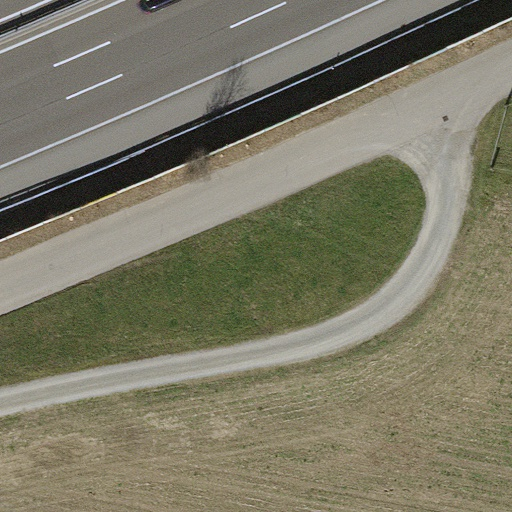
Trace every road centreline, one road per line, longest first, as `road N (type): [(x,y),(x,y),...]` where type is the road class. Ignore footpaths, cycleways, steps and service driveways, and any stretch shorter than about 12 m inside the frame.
road 1 (track): [(459,89),(439,237),(423,269),(369,319),(296,346),(0,402)]
road 2 (residential): [(0,285),(511,64)]
road 3 (motorway): [(0,111),(256,0)]
